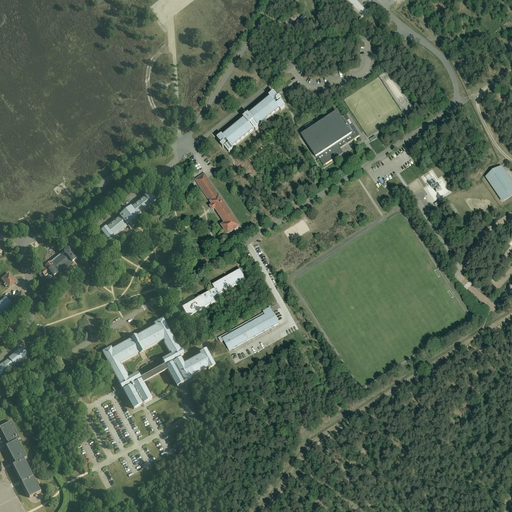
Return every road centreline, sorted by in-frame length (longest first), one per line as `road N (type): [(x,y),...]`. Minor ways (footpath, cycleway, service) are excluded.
road 1 (unclassified): [(0,392),(456,105)]
road 2 (unclassified): [(0,237),(81,234),(320,44),(415,39)]
road 3 (track): [(262,511),(328,430),(511,314)]
